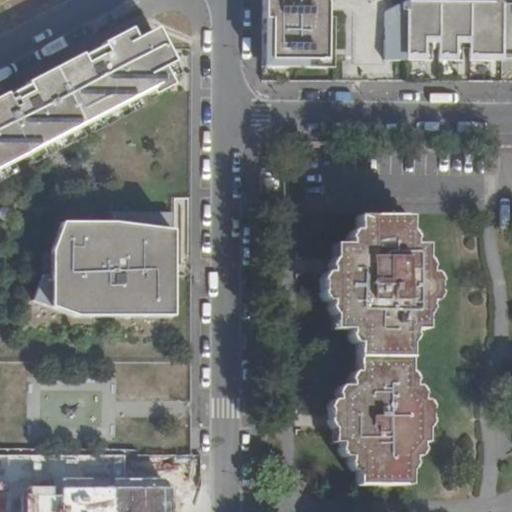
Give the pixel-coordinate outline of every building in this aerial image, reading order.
[(330,61),(330,16),(322,0),(260,0),(260,60),(330,61)] [(500,50),(500,0),(492,0),(493,4),(400,3),(382,12),(382,62),(429,62),(429,50),(436,50),(435,62),(460,62),(461,50),(467,50),(466,62),(491,62),(492,50),(500,50)] [(150,30),(168,65),(170,63),(152,29),(150,30)] [(126,30),(0,95),(0,165),(164,81),(158,70),(160,68),(168,65),(150,30),(132,40),(126,30)] [(164,81),(0,165),(0,168),(144,94),(146,98),(167,87),(165,83),(167,82),(160,68),(158,70),(164,81)] [(74,316),(170,317),(172,213),(110,213),(110,223),(59,223),(49,252),(41,252),(41,274),(31,301),(74,316)] [(316,295),(322,303),(327,303),(327,308),(325,309),(331,317),(331,330),(346,331),(347,336),(344,339),(349,346),(354,346),(353,373),(348,373),(342,381),(346,381),(346,386),(337,387),(331,396),(333,398),(332,400),(329,400),(323,410),(326,412),(326,424),(329,429),(328,443),(337,444),(337,449),(335,451),(340,458),(346,458),(346,463),(344,464),(351,473),(355,473),(355,486),(406,486),(407,472),(412,465),(410,463),(410,459),(415,459),(421,449),(418,449),(418,444),(422,444),(422,431),(428,423),(426,422),(427,411),(428,410),(422,400),(420,401),(418,398),(421,395),(415,387),(411,387),(411,382),(412,381),(406,373),(407,343),(411,337),(410,336),(410,332),(423,332),(423,314),(427,310),(426,309),(426,303),(431,303),(436,295),(434,293),(434,284),(437,282),(430,274),(425,274),(426,269),(429,269),(423,258),(422,247),(410,247),(410,237),(406,232),(406,218),(354,218),(353,232),(348,232),(343,239),(346,242),(346,246),(329,246),(329,259),(323,268),(327,268),(327,273),(322,273),(316,282),(318,282),(318,294),(316,295)]
